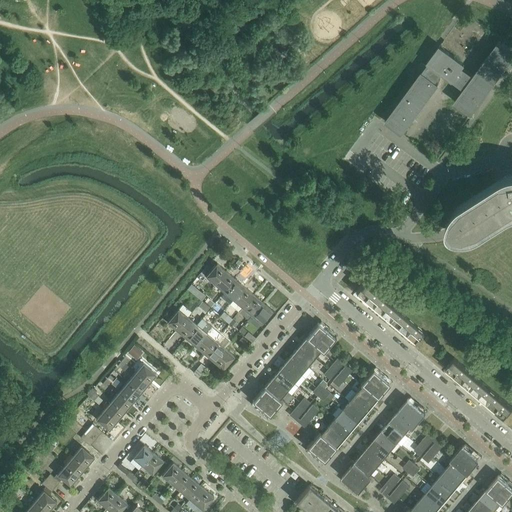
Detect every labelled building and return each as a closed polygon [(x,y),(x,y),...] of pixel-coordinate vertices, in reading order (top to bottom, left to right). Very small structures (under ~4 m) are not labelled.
[(471,113),(511,57),(511,50),(499,41),(473,76),(462,67),(464,64),(439,46),(427,63),(428,63),(426,66),(423,63),(420,67),(423,70),(385,121),(402,133),(438,84),(435,82),(442,73),(464,89),(455,101),(471,113)] [(511,174),(506,176),(503,178),(504,179),(463,205),(452,217),(450,227),(454,233),(464,235),(479,230),(511,208),(511,174)] [(206,276),(215,284),(226,271),(217,263),(206,276)] [(226,271),(215,284),(225,292),(236,279),(226,271)] [(236,279),(225,292),(234,299),(245,286),(236,279)] [(364,281),(356,291),(364,298),(372,288),(364,281)] [(188,288),(192,292),(196,287),(192,284),(188,288)] [(245,286),(234,299),(243,307),(254,294),(245,286)] [(372,288),(364,298),(372,306),(381,295),(372,288)] [(201,291),(197,296),(201,300),(205,295),(201,291)] [(263,302),(254,294),(243,307),(252,315),(263,302)] [(381,295),(372,306),(381,313),(389,303),(381,295)] [(202,302),(198,307),(205,313),(210,308),(202,302)] [(273,310),(263,302),(252,315),(261,323),(273,310)] [(389,303),(381,313),(389,320),(398,310),(389,303)] [(167,321),(177,329),(188,316),(178,308),(167,321)] [(398,310),(389,320),(397,327),(406,317),(398,310)] [(228,315),(225,319),(226,321),(229,323),(233,319),(228,315)] [(188,316),(177,329),(186,337),(197,324),(188,316)] [(406,317),(397,327),(406,334),(414,324),(406,317)] [(229,323),(232,326),(234,328),(238,323),(233,319),(229,323)] [(318,323),(309,334),(306,337),(321,350),(323,352),(336,336),(335,336),(335,337),(318,323)] [(197,324),(186,337),(195,345),(206,332),(197,324)] [(414,324),(406,334),(414,341),(423,331),(414,324)] [(206,332),(195,345),(204,353),(215,339),(206,332)] [(306,337),(302,342),(299,345),(314,358),(321,350),(306,337)] [(215,339),(204,353),(213,360),(225,347),(215,339)] [(134,345),(128,353),(137,360),(143,352),(134,345)] [(299,345),(296,348),(292,353),(307,366),(314,358),(299,345)] [(225,347),(213,360),(223,369),(234,355),(225,347)] [(292,353),(288,358),(285,361),(300,374),(307,366),(292,353)] [(454,357),(446,368),(451,372),(454,375),(463,365),(454,357)] [(338,358),(336,361),(330,368),(335,372),(344,363),(338,358)] [(285,361),(282,365),(278,370),(294,383),(300,374),(285,361)] [(143,362),(135,372),(148,383),(156,373),(143,362)] [(346,365),(338,374),(343,379),(351,369),(346,365)] [(463,365),(454,375),(462,382),(471,372),(463,365)] [(373,368),(363,380),(360,383),(362,385),(363,384),(378,397),(380,394),(390,383),(373,369),(374,368),(373,368)] [(278,370),(274,375),(271,378),(287,391),(294,383),(278,370)] [(148,383),(135,372),(127,381),(141,392),(148,383)] [(471,372),(462,382),(471,389),(479,379),(471,372)] [(271,378),(268,381),(264,386),(280,399),(287,391),(271,378)] [(479,379),(471,389),(479,396),(488,386),(479,379)] [(141,392),(127,381),(120,390),(133,401),(141,392)] [(363,384),(362,385),(356,393),(371,405),(378,397),(363,384)] [(280,399),(264,386),(262,389),(253,400),(269,414),(269,415),(269,416),(282,400),(280,399)] [(488,386),(479,396),(488,403),(496,393),(488,386)] [(94,389),(88,396),(94,400),(98,396),(94,393),(96,391),(94,389)] [(133,401),(120,390),(112,400),(125,411),(133,401)] [(371,405),(356,393),(349,401),(364,414),(371,405)] [(496,393),(488,403),(496,410),(504,400),(496,393)] [(408,399),(399,410),(396,413),(412,426),(411,426),(413,428),(426,413),(425,412),(425,413),(408,399)] [(125,411),(112,400),(104,409),(117,420),(125,411)] [(511,406),(504,400),(496,410),(504,417),(511,407),(511,406)] [(364,414),(349,401),(342,409),(357,422),(364,414)] [(296,419),(305,409),(299,404),(291,414),(296,419)] [(117,420),(104,409),(96,418),(109,429),(117,420)] [(357,422),(342,409),(335,417),(350,430),(357,422)] [(307,411),(300,419),(299,421),(304,425),(312,415),(307,411)] [(396,413),(392,418),(389,421),(405,434),(411,426),(412,426),(396,413)] [(350,430),(335,417),(328,426),(343,438),(350,430)] [(389,421),(386,424),(382,429),(398,442),(405,434),(389,421)] [(92,423),(88,428),(98,436),(102,431),(92,423)] [(328,426),(321,433),(321,434),(336,447),(343,438),(328,426)] [(98,436),(88,428),(84,432),(94,440),(98,436)] [(382,429),(378,434),(375,437),(391,450),(398,442),(382,429)] [(94,440),(84,432),(80,437),(90,445),(94,440)] [(319,432),(316,435),(306,447),(307,447),(324,461),(336,447),(321,434),(321,433),(319,432)] [(375,437),(372,441),(368,446),(384,459),(391,450),(375,437)] [(133,457),(142,465),(154,452),(144,444),(133,457)] [(463,444),(453,456),(450,459),(452,461),(453,461),(468,473),(480,459),(463,445),(464,444),(463,444)] [(81,445),(73,455),(86,466),(94,456),(81,445)] [(368,446),(364,451),(361,454),(377,467),(384,459),(368,446)] [(163,460),(154,452),(142,465),(152,473),(163,460)] [(361,454),(359,457),(354,462),(370,475),(377,467),(361,454)] [(86,466),(73,455),(65,464),(78,475),(86,466)] [(162,475),(171,483),(182,470),(173,461),(162,475)] [(453,461),(452,461),(446,469),(461,482),(468,473),(453,461)] [(344,476),(343,477),(359,491),(359,492),(372,476),(370,475),(354,462),(343,475),(344,476)] [(29,464),(22,473),(28,478),(35,469),(29,464)] [(78,475),(65,464),(57,474),(62,478),(70,485),(78,475)] [(461,482),(446,469),(439,477),(454,490),(461,482)] [(192,477),(182,470),(171,483),(181,491),(192,477)] [(54,477),(50,473),(46,478),(55,486),(59,481),(54,477)] [(511,486),(499,475),(489,486),(486,489),(502,502),(501,502),(503,504),(511,493),(511,486)] [(201,485),(192,477),(181,491),(190,498),(201,485)] [(454,490),(439,477),(432,485),(447,498),(454,490)] [(55,486),(46,478),(42,483),(46,486),(51,491),(55,486)] [(15,482),(11,486),(16,491),(20,486),(15,482)] [(214,496),(201,485),(190,498),(203,509),(214,496)] [(316,491),(309,485),(294,502),(295,503),(302,508),(316,491)] [(447,498),(432,485),(425,493),(440,506),(447,498)] [(97,499),(107,507),(118,494),(108,486),(97,499)] [(486,489),(482,494),(480,497),(495,510),(501,502),(502,502),(486,489)] [(44,490),(35,499),(49,510),(57,501),(49,494),(44,490)] [(310,511),(323,497),(317,492),(316,491),(302,508),(306,511),(310,511)] [(435,511),(440,506),(425,493),(418,502),(430,511),(435,511)] [(119,511),(127,502),(118,494),(107,507),(112,511),(119,511)] [(321,511),(330,502),(323,497),(310,511),(321,511)] [(480,497),(477,500),(473,505),(480,511),(493,511),(495,510),(480,497)] [(47,511),(49,510),(35,499),(28,508),(31,511),(47,511)] [(333,511),(337,508),(331,503),(330,502),(321,511),(333,511)] [(430,511),(418,502),(412,509),(411,510),(413,511),(430,511)]
